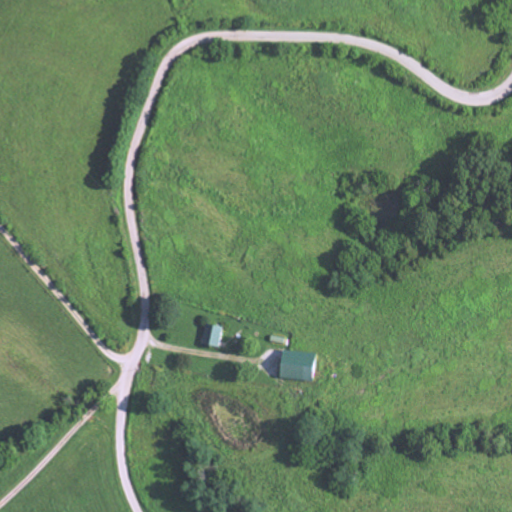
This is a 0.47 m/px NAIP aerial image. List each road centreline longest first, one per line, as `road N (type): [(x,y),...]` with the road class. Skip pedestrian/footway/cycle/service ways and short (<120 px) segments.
road 1 (residential): [(137,511),(122,439),(147,317),(132,172),(173,60),(202,41),(326,40),(383,51),(463,99),(486,102),(511,89)]
road 2 (residential): [(140,352),(0,205)]
road 3 (residential): [(125,402),(0,507)]
